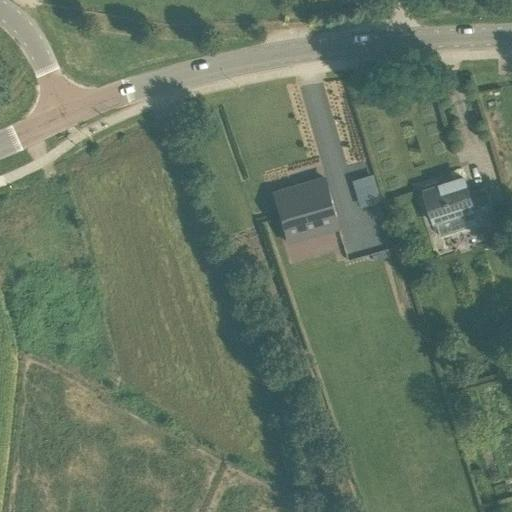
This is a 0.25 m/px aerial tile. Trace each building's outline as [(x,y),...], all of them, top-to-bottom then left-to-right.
[(486,190),(471,195),(466,178),(425,190),(435,223),(436,223),(441,236),(478,224),(477,221),(494,215),(486,190)] [(379,190),(362,195),(366,206),(382,201),(379,190)] [(326,192),(272,205),(281,242),(300,237),(303,247),(337,239),(326,192)] [(387,251),(372,255),(374,262),(389,257),(387,251)] [(48,403),(62,371),(33,357),(19,389),(48,403)] [(261,482),(250,503),(268,511),(273,511),(283,494),(261,482)]
